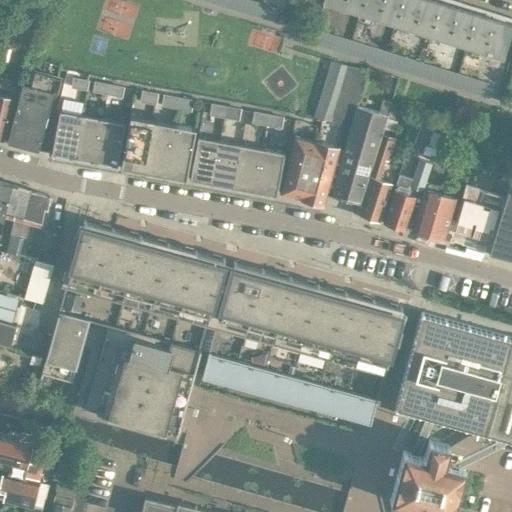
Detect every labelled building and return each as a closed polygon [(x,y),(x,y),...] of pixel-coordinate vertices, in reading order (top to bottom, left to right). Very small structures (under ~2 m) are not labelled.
[(207,0),(238,10),(240,0),(207,0)] [(252,0),(240,0),(238,10),(273,21),(277,8),(252,0)] [(323,0),(323,1),(359,12),(362,0),(323,0)] [(362,0),(359,12),(394,23),(401,0),(362,0)] [(401,0),(394,23),(430,35),(440,1),(437,0),(401,0)] [(430,35),(466,46),(476,12),(440,1),(430,35)] [(476,12),(466,46),(501,57),(511,23),(476,12)] [(311,41),(346,52),(350,39),(315,28),(311,41)] [(346,52),(382,63),(386,50),(350,39),(346,52)] [(382,63),(417,74),(421,61),(386,50),(382,63)] [(417,74),(453,86),(463,53),(461,53),(455,72),(421,61),(417,74)] [(463,53),(453,86),(496,99),(502,82),(494,80),(493,84),(464,75),(470,55),(463,53)] [(330,59),(313,115),(317,116),(345,125),(349,126),(355,105),(366,70),(365,70),(330,59)] [(0,91),(18,96),(22,80),(2,76),(0,87),(0,91)] [(73,77),(71,86),(86,89),(88,80),(73,77)] [(95,81),(93,90),(121,95),(123,86),(95,81)] [(6,142),(37,150),(53,92),(22,84),(6,142)] [(142,90),(140,100),(155,103),(157,93),(142,90)] [(164,94),(162,105),(190,110),(192,99),(164,94)] [(0,140),(2,141),(13,99),(0,95),(0,140)] [(212,103),(210,113),(238,119),(240,108),(212,103)] [(51,153),(73,157),(81,114),(59,110),(51,153)] [(254,111),(252,121),(280,127),(282,116),(254,111)] [(73,157),(94,161),(102,118),(81,114),(73,157)] [(120,166),(142,170),(152,119),(130,115),(120,166)] [(102,118),(94,161),(116,165),(124,122),(102,118)] [(142,170),(163,174),(173,123),(152,119),(142,170)] [(173,123),(163,174),(185,178),(195,127),(173,123)] [(301,198),(323,204),(338,146),(316,140),(316,141),(295,135),(280,192),(301,197),(301,198)] [(189,179),(211,183),(219,140),(197,136),(189,179)] [(387,160),(393,141),(380,137),(369,172),(356,214),(378,221),(392,179),(379,175),(384,159),(387,160)] [(211,183),(232,187),(241,144),(219,140),(211,183)] [(232,187),(254,191),(262,148),(241,144),(232,187)] [(262,148),(254,191),(276,195),(284,152),(262,148)] [(382,222),(405,229),(413,203),(417,205),(430,167),(416,162),(406,193),(393,188),(382,222)] [(367,175),(339,167),(332,195),(358,202),(367,175)] [(423,188),(411,230),(443,239),(444,238),(449,240),(465,184),(428,173),(423,188)] [(488,252),(511,258),(511,174),(511,175),(505,194),(505,195),(488,252)] [(0,219),(3,220),(4,215),(12,184),(0,181),(0,219)] [(448,240),(488,252),(505,195),(465,183),(465,184),(449,240),(448,240)] [(6,251),(14,254),(31,189),(12,184),(4,215),(14,218),(6,251)] [(31,189),(14,254),(24,256),(32,223),(43,226),(50,194),(31,189)] [(65,286),(60,284),(60,286),(206,326),(224,260),(225,258),(222,257),(222,258),(203,253),(204,251),(199,249),(198,252),(197,251),(197,250),(194,249),(194,250),(176,245),(176,243),(171,242),(170,244),(169,243),(169,242),(167,242),(166,243),(148,238),(149,235),(143,234),(143,236),(141,236),(141,235),(139,234),(139,235),(120,230),(121,228),(116,226),(115,229),(113,228),(114,227),(111,226),(111,228),(93,223),(85,221),(86,219),(83,219),(83,221),(65,286)] [(42,253),(40,261),(52,264),(54,265),(55,256),(42,253)] [(52,264),(40,261),(24,256),(13,295),(41,303),(46,284),(47,285),(48,283),(46,283),(52,264)] [(232,262),(214,328),(388,376),(389,375),(384,373),(392,341),(397,342),(402,328),(396,326),(402,307),(400,306),(399,307),(381,302),(382,300),(376,298),(376,300),(374,300),(374,299),(372,298),(372,299),(353,294),(354,292),(349,291),(348,293),(346,292),(347,291),(344,291),(344,292),(325,287),(326,284),(321,283),(320,285),(319,285),(319,284),(316,283),(316,284),(298,279),(298,277),(293,275),(292,278),(291,277),(291,276),(289,275),(288,276),(270,271),(271,269),(265,268),(265,270),(263,269),(263,268),(261,268),(261,269),(248,265),(249,263),(240,261),(239,263),(235,262),(235,261),(233,260),(232,262)] [(67,291),(63,307),(78,311),(83,295),(67,291)] [(0,320),(10,324),(18,298),(0,292),(0,320)] [(21,305),(16,325),(36,331),(47,333),(53,314),(41,311),(21,305)] [(58,310),(40,378),(41,378),(42,373),(72,381),(88,320),(107,325),(84,408),(175,433),(175,434),(177,434),(177,432),(182,413),(182,414),(183,411),(182,411),(187,393),(188,393),(189,390),(188,390),(193,372),(194,372),(194,369),(199,350),(200,350),(200,349),(58,310)] [(434,511),(452,511),(465,467),(452,463),(444,461),(445,459),(449,444),(428,438),(424,455),(418,454),(434,417),(495,434),(494,437),(504,440),(504,437),(511,439),(511,336),(421,312),(394,406),(398,407),(397,413),(415,418),(416,412),(426,415),(411,452),(403,450),(389,499),(434,511)] [(0,320),(0,344),(9,347),(16,325),(10,324),(0,320)] [(377,397),(208,350),(202,373),(204,374),(204,373),(218,377),(217,380),(243,387),(244,384),(258,388),(257,389),(260,390),(260,388),(274,392),(273,395),(299,402),(300,399),(315,403),(314,404),(317,405),(317,404),(329,407),(328,410),(354,418),(355,414),(369,418),(368,419),(371,420),(377,397)] [(267,352),(252,357),(252,361),(264,365),(267,352)] [(30,354),(28,363),(38,366),(40,357),(30,354)] [(33,423),(30,435),(48,440),(51,428),(33,423)] [(0,464),(9,467),(8,472),(38,479),(42,465),(32,462),(29,471),(25,470),(31,445),(0,437),(0,464)] [(452,463),(504,440),(494,437),(445,459),(444,461),(452,463)] [(55,477),(74,482),(85,444),(65,439),(55,477)] [(0,494),(1,496),(2,496),(1,499),(26,505),(24,511),(41,511),(42,509),(31,506),(38,481),(1,472),(0,475),(0,494)] [(68,511),(72,500),(73,495),(57,491),(55,495),(54,495),(49,511),(68,511)] [(140,511),(211,511),(212,510),(176,501),(176,504),(144,496),(143,498),(140,511)]
